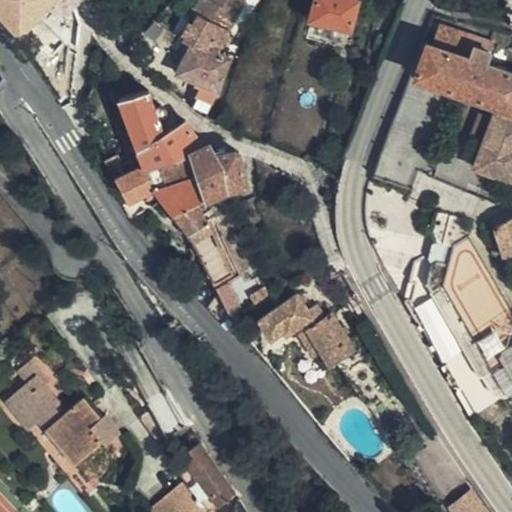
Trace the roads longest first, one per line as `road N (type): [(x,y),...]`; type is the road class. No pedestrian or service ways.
road 1 (unclassified): [(422,0),(352,179),(353,234),(425,373),(511,507)]
road 2 (unclassified): [(377,511),(132,235),(27,76)]
road 3 (residential): [(27,76),(16,92),(17,110),(190,397),(271,511)]
